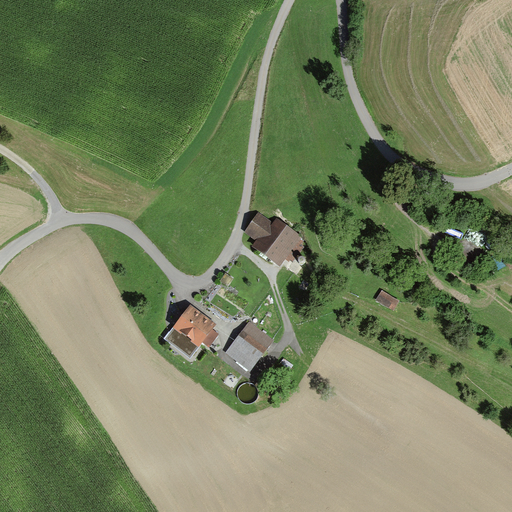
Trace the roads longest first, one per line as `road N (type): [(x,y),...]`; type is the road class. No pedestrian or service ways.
road 1 (residential): [(0,257),(57,219),(93,215),(125,224),(181,276),(197,284),(213,278),(247,211),(259,94),(288,0)]
road 2 (residential): [(337,0),(345,69),(374,136),(429,179),(467,181),(511,167)]
